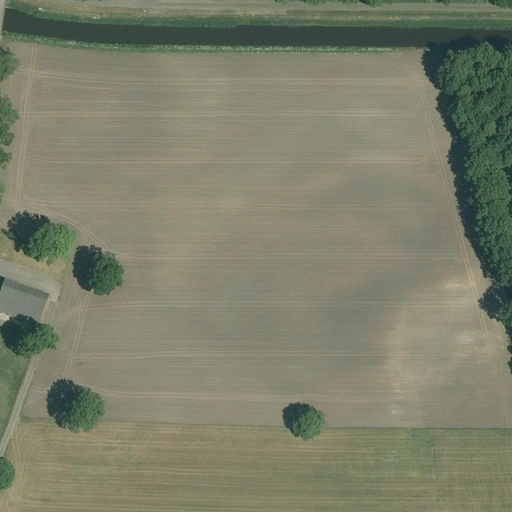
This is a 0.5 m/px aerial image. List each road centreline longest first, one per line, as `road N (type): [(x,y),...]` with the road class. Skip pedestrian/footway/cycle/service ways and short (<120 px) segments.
road 1 (unclassified): [(77,0),(511,8)]
road 2 (track): [(43,332),(0,451)]
